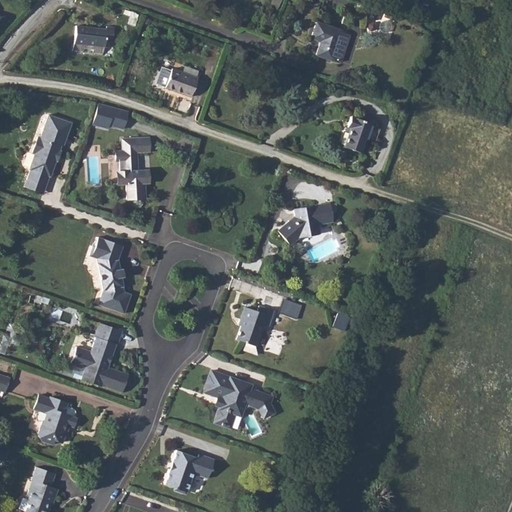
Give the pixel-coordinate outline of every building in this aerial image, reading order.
[(397,0),(397,2),(411,7),(413,0),(422,0),(419,10),(426,12),(429,0),(397,0)] [(419,10),(422,0),(413,0),(411,7),(419,10)] [(340,61),(348,37),(339,34),(340,32),(316,24),(310,39),(320,43),(316,56),(331,61),(332,58),(340,61)] [(73,43),(105,47),(107,34),(114,35),(115,28),(107,27),(107,29),(75,25),(73,43)] [(190,98),(198,77),(196,77),(198,71),(186,67),(184,72),(173,68),(172,71),(162,67),(156,84),(166,88),(165,89),(190,98)] [(97,103),(92,125),(108,129),(109,125),(125,129),(129,111),(97,103)] [(25,188),(43,194),(48,178),(51,179),(56,164),(59,164),(63,153),(61,153),(71,124),(49,116),(41,139),(37,137),(31,155),(34,156),(29,172),(30,172),(25,188)] [(360,153),(370,125),(351,118),(347,127),(350,128),(343,147),(360,153)] [(115,162),(123,161),(124,172),(119,172),(120,186),(126,185),(127,201),(144,200),(143,184),(151,184),(150,171),(140,171),(140,160),(135,160),(135,153),(149,152),(148,137),(121,138),(121,150),(114,150),(115,162)] [(329,205),(329,203),(293,209),(297,214),(277,231),(289,245),(298,237),(299,237),(298,235),(308,233),(308,235),(318,234),(316,222),(320,221),(321,224),(332,222),(330,212),(329,205)] [(117,260),(122,246),(97,237),(94,246),(92,245),(89,255),(96,258),(102,290),(97,304),(123,314),(130,294),(123,292),(120,277),(119,269),(117,260)] [(279,313),(297,319),(301,305),(283,299),(279,313)] [(268,326),(273,311),(258,306),(256,311),(244,307),(240,319),(242,320),(241,326),(236,339),(245,343),(255,346),(262,324),(268,326)] [(338,311),(333,327),(344,331),(350,315),(338,311)] [(413,323),(393,316),(374,366),(393,373),(413,323)] [(116,345),(122,331),(98,323),(93,337),(95,337),(90,351),(76,347),(70,364),(84,368),(80,379),(100,386),(101,385),(121,392),(127,374),(107,367),(115,345),(116,345)] [(24,329),(17,326),(14,334),(21,337),(24,329)] [(255,346),(245,343),(242,350),(257,355),(255,346)] [(269,403),(271,397),(249,389),(250,385),(211,371),(209,376),(208,376),(204,387),(205,387),(203,392),(218,397),(218,398),(217,398),(215,405),(219,406),(218,410),(217,409),(214,419),(215,419),(214,422),(229,428),(229,427),(234,414),(239,416),(242,409),(250,405),(258,408),(258,409),(261,415),(262,415),(263,418),(273,413),(269,403)] [(0,390),(3,392),(4,392),(9,378),(0,374),(0,390)] [(73,419),(68,417),(62,415),(64,409),(65,404),(48,399),(47,400),(35,397),(29,411),(44,415),(42,421),(39,420),(34,434),(38,443),(48,446),(50,442),(59,444),(62,436),(61,431),(63,426),(70,428),(73,419)] [(234,414),(229,427),(236,429),(241,416),(239,416),(234,414)] [(207,478),(213,459),(198,454),(197,457),(176,450),(164,484),(173,487),(175,491),(182,493),(185,492),(189,481),(194,479),(195,474),(207,478)] [(28,489),(25,498),(30,500),(25,511),(24,511),(23,511),(47,511),(49,509),(46,507),(47,503),(50,504),(51,505),(57,489),(50,486),(54,473),(35,467),(31,480),(31,481),(35,482),(32,491),(28,489)] [(25,511),(30,500),(25,498),(21,510),(24,511),(25,511)]
